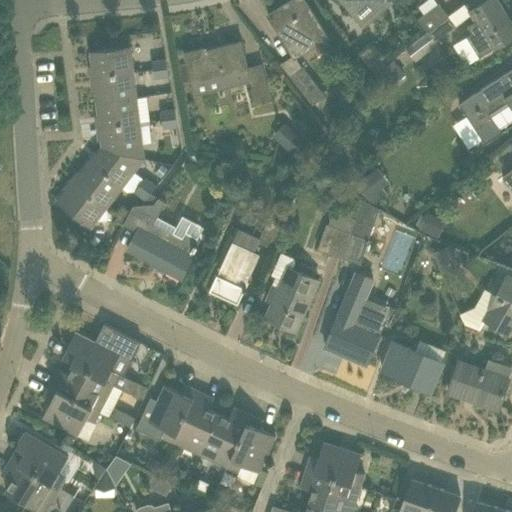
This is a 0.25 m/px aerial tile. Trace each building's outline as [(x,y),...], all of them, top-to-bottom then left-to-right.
[(281,63),(313,103),(326,95),(303,66),(296,57),(328,37),(305,0),(290,0),(268,14),(293,55),(281,63)] [(341,0),(354,14),(370,0),(341,0)] [(480,56),(511,37),(511,24),(497,0),(487,0),(470,10),(477,21),(468,26),(472,33),(468,35),(480,56)] [(419,18),(428,31),(449,15),(439,2),(419,18)] [(457,26),(449,15),(428,31),(407,47),(416,60),(439,43),(437,41),(457,26)] [(194,90),(218,84),(217,78),(249,70),(242,40),(209,48),(208,46),(185,51),(194,90)] [(374,72),(385,64),(370,45),(359,53),(374,72)] [(91,72),(92,77),(134,72),(131,46),(91,51),(93,72),(91,72)] [(152,60),(153,69),(168,67),(167,59),(152,60)] [(394,59),(378,72),(390,88),(406,75),(394,59)] [(168,67),(153,69),(154,77),(169,76),(168,67)] [(508,102),(511,107),(511,68),(460,104),(487,144),(503,133),(491,113),(508,102)] [(256,100),(271,96),(264,70),(249,74),(256,100)] [(95,82),(97,102),(137,97),(134,72),(92,77),(92,82),(95,82)] [(98,127),(140,122),(137,97),(97,102),(99,122),(97,122),(98,127)] [(161,110),(162,119),(177,117),(176,109),(161,110)] [(177,117),(162,119),(163,128),(178,126),(177,117)] [(101,132),(102,146),(143,160),(145,160),(140,122),(98,127),(98,132),(101,132)] [(285,122),(273,136),(294,155),(306,142),(285,122)] [(334,132),(322,147),(332,154),(343,140),(334,132)] [(363,144),(364,151),(371,154),(376,150),(375,143),(369,140),(363,144)] [(123,187),(143,160),(102,146),(94,158),(92,156),(89,160),(123,187)] [(108,207),(123,187),(89,160),(76,176),(74,175),(71,179),(108,207)] [(162,176),(168,168),(162,164),(156,172),(162,176)] [(511,169),(503,176),(511,187),(511,169)] [(383,187),(372,172),(357,184),(373,203),(387,192),(383,187)] [(146,199),(157,185),(146,176),(135,191),(146,199)] [(108,207),(71,179),(68,183),(70,184),(57,201),(91,227),(100,216),(108,207)] [(370,238),(369,238),(379,208),(363,200),(358,217),(352,232),(344,257),(361,264),(370,238)] [(166,269),(182,278),(198,246),(197,245),(200,239),(198,238),(186,232),(182,238),(154,222),(157,217),(133,205),(130,212),(126,218),(124,224),(137,231),(128,249),(157,264),(155,268),(164,273),(166,269)] [(120,214),(126,218),(130,212),(123,208),(120,214)] [(420,228),(439,236),(446,219),(427,211),(420,228)] [(120,214),(116,220),(124,224),(126,218),(120,214)] [(274,247),(284,223),(270,217),(261,237),(260,240),(274,247)] [(352,232),(329,224),(327,223),(318,249),(329,252),(344,257),(352,232)] [(96,247),(102,239),(96,234),(89,242),(96,247)] [(452,263),(459,250),(440,240),(433,253),(452,263)] [(260,253),(234,241),(219,274),(217,273),(210,290),(239,303),(244,290),(246,291),(248,287),(246,285),(260,253)] [(273,302),(266,317),(297,330),(319,279),(293,268),(295,262),(293,258),(281,252),(271,275),(275,277),(272,283),(266,299),(273,302)] [(382,332),(380,331),(386,315),(361,305),(373,278),(355,270),(349,285),(352,285),(348,293),(338,316),(337,316),(325,346),(367,363),(379,333),(381,334),(382,332)] [(497,296),(486,318),(510,332),(511,328),(511,277),(509,275),(497,296)] [(75,364),(114,384),(120,373),(113,369),(120,354),(132,360),(142,342),(105,323),(100,333),(103,335),(100,341),(77,330),(70,347),(64,358),(75,364)] [(479,329),(467,324),(465,328),(477,333),(478,330),(479,329)] [(443,359),(416,349),(395,340),(383,370),(430,390),(443,359)] [(511,367),(511,365),(488,358),(484,369),(459,361),(450,390),(499,407),(509,378),(511,367)] [(50,384),(101,411),(114,384),(75,364),(70,373),(59,368),(50,384)] [(86,418),(95,423),(101,411),(50,384),(44,396),(52,401),(44,416),(78,433),(86,418)] [(160,439),(162,436),(173,441),(197,389),(185,384),(181,392),(165,384),(156,406),(148,403),(137,428),(160,439)] [(187,442),(203,449),(219,413),(209,409),(214,397),(197,389),(173,441),(185,446),(187,442)] [(229,418),(219,413),(203,449),(219,456),(217,461),(227,466),(251,414),(234,407),(229,418)] [(130,426),(135,417),(124,411),(119,420),(130,426)] [(227,466),(239,471),(238,475),(254,482),(259,471),(276,435),(260,428),(264,420),(251,414),(227,466)] [(71,443),(74,437),(65,431),(62,438),(71,443)] [(19,446),(12,458),(60,487),(67,476),(58,471),(68,456),(56,448),(35,436),(26,451),(19,446)] [(357,470),(362,453),(324,441),(319,458),(311,455),(307,468),(361,485),(365,473),(357,470)] [(65,442),(62,447),(71,452),(74,447),(65,442)] [(159,470),(163,461),(150,455),(146,464),(159,470)] [(13,481),(7,491),(40,511),(50,495),(53,498),(60,487),(12,458),(2,474),(13,481)] [(96,460),(94,464),(96,476),(100,478),(107,467),(96,460)] [(313,490),(310,501),(344,511),(349,495),(357,498),(361,485),(307,468),(301,486),(313,490)] [(116,486),(107,469),(95,486),(116,486)] [(167,494),(173,481),(154,472),(148,485),(167,494)] [(209,484),(210,482),(200,478),(197,486),(214,494),(217,488),(209,484)] [(427,511),(437,486),(413,478),(402,510),(406,511),(427,511)] [(226,501),(231,490),(221,485),(215,496),(226,501)] [(454,511),(461,495),(437,486),(427,511),(454,511)] [(183,511),(182,507),(173,510),(169,500),(156,504),(153,502),(149,502),(141,504),(137,508),(135,511),(183,511)] [(344,511),(310,501),(307,511),(295,508),(293,511),(344,511)] [(501,511),(503,508),(478,501),(474,511),(501,511)] [(194,503),(182,507),(183,511),(216,511),(214,505),(197,511),(194,503)]
